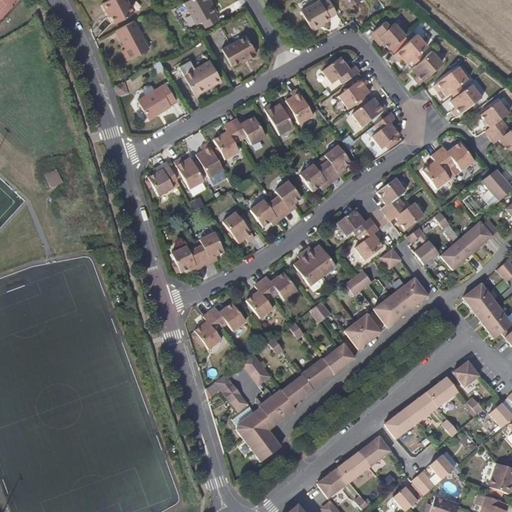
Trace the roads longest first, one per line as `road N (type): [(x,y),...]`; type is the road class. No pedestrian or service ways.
road 1 (residential): [(161,304),(260,260),(425,130),(351,38),(288,66)]
road 2 (residential): [(305,474),(280,431),(437,298)]
road 3 (residential): [(305,474),(468,335)]
road 4 (residential): [(288,66),(118,159)]
road 5 (residential): [(118,159),(56,0)]
road 6 (residential): [(161,304),(118,159)]
